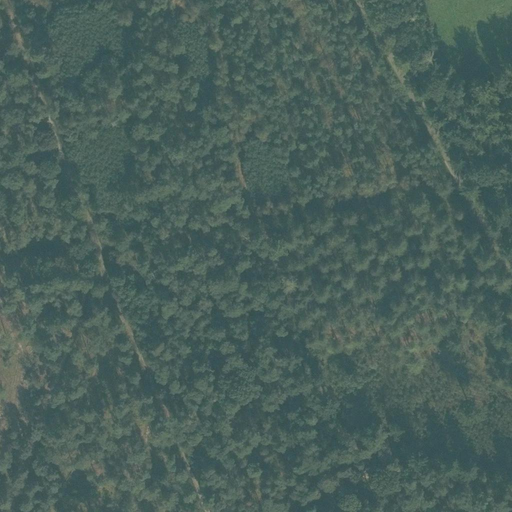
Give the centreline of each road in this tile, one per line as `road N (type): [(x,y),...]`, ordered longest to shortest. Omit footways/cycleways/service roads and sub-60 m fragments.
road 1 (track): [(0,256),(97,253),(455,174)]
road 2 (unclassified): [(511,274),(358,0)]
road 3 (track): [(206,511),(97,253)]
road 4 (track): [(97,253),(6,0)]
